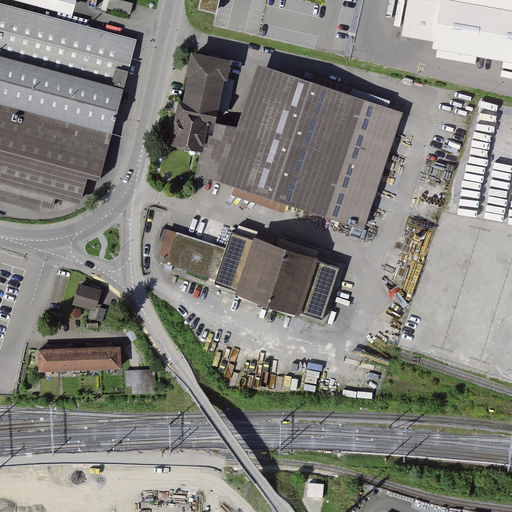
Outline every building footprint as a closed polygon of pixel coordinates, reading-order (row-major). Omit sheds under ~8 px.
[(76,0),(31,0),(74,11),(76,0)] [(123,0),(110,0),(109,7),(130,14),(134,3),(123,0)] [(220,0),(201,0),(198,14),(216,18),(220,0)] [(511,0),(409,0),(403,35),(511,54),(511,0)] [(0,177),(78,198),(85,172),(102,177),(137,39),(0,3),(0,177)] [(230,57),(193,50),(172,143),(203,149),(217,117),(230,57)] [(402,111),(258,65),(238,124),(217,117),(203,149),(198,173),(362,230),(402,111)] [(223,247),(163,228),(153,259),(216,279),(213,287),(323,321),(340,266),(228,231),(223,247)] [(79,282),(72,303),(95,310),(101,289),(79,282)] [(39,370),(121,366),(120,347),(104,348),(94,348),(64,349),(53,350),(38,350),(39,370)] [(133,394),(155,393),(155,369),(127,370),(127,386),(133,386),(133,394)]
